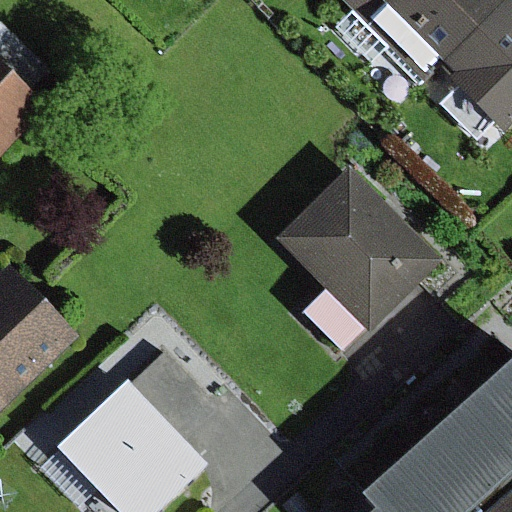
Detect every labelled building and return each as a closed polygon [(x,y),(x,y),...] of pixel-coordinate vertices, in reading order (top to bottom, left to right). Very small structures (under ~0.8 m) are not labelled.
[(335,0),(421,84),(440,65),(503,0),(335,0)] [(511,7),(504,0),(503,0),(440,65),(449,74),(440,84),(501,142),(511,130),(511,7)] [(0,29),(0,77),(25,100),(49,73),(0,29)] [(0,153),(38,113),(25,100),(0,77),(0,153)] [(440,268),(346,174),(277,243),(371,337),(440,268)] [(0,409),(71,341),(4,272),(0,275),(0,409)] [(158,355),(123,389),(177,446),(213,412),(158,355)] [(494,511),(511,496),(511,366),(353,510),(354,511),(494,511)] [(123,389),(54,457),(107,511),(162,511),(204,472),(177,446),(123,389)] [(511,511),(511,496),(494,511),(511,511)]
